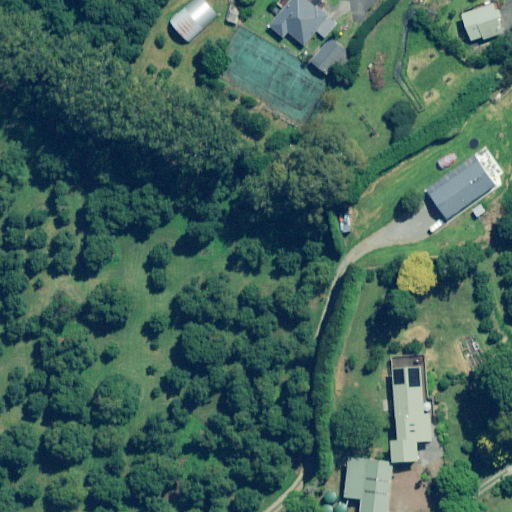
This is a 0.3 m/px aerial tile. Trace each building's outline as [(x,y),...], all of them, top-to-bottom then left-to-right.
[(216,16),(199,0),(191,0),(167,24),(186,44),(216,16)] [(326,18),(304,0),(289,0),(268,26),(281,37),(285,32),(302,46),(326,18)] [(427,0),(411,0),(420,9),(427,0)] [(502,32),(491,4),(459,16),(469,42),(482,37),(483,40),(502,32)] [(238,11),(228,10),(226,21),(236,23),(238,11)] [(347,55),(328,39),(309,62),(325,75),(333,65),(337,68),(347,55)] [(475,154),(423,191),(443,219),(495,182),(475,154)] [(394,418),(421,417),(420,382),(393,382),(394,418)] [(421,417),(394,418),(395,443),(388,443),(389,463),(419,462),(419,443),(422,442),(421,417)] [(388,511),(392,465),(364,463),(360,511),(388,511)]
